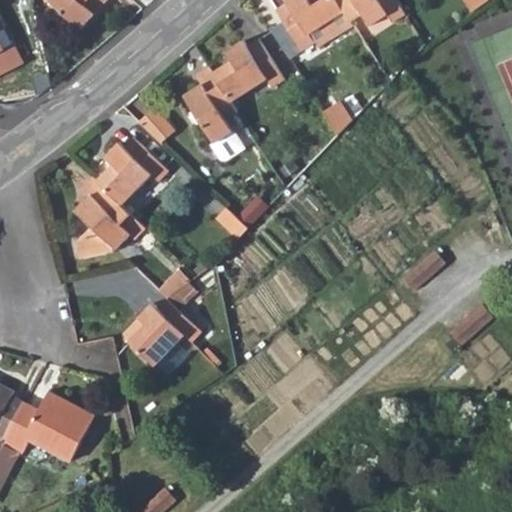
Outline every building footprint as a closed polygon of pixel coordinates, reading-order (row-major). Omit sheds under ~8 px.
[(53,0),(51,2),(81,29),(107,0),(53,0)] [(312,40),(351,14),(342,0),(292,0),(290,2),(293,6),(281,14),(307,54),(317,48),(312,40)] [(342,0),(351,14),(357,22),(358,24),(369,17),(376,27),(393,16),(399,24),(414,15),(403,0),(342,0)] [(470,0),(478,11),(493,0),(470,0)] [(12,27),(0,3),(0,52),(12,46),(4,31),(12,27)] [(312,40),(317,48),(357,22),(351,14),(312,40)] [(240,63),(222,75),(240,104),(276,79),(283,89),(295,81),(267,40),(256,48),(252,42),(235,54),(240,63)] [(222,75),(216,68),(205,75),(211,86),(194,97),(225,145),(222,147),(231,161),(236,162),(254,150),(243,133),(236,122),(247,114),(240,104),(222,75)] [(347,101),(330,113),(345,136),(360,120),(347,101)] [(162,106),(148,120),(166,138),(180,123),(162,106)] [(126,164),(110,181),(135,206),(163,176),(170,182),(182,170),(147,136),(137,146),(133,143),(119,157),(126,164)] [(302,161),(289,170),(294,179),(308,170),(302,161)] [(103,195),(88,211),(104,226),(89,241),(93,258),(123,251),(126,247),(128,249),(143,234),(146,237),(157,226),(154,223),(135,206),(110,181),(105,176),(94,187),(103,195)] [(261,200),(248,213),(257,221),(269,207),(261,200)] [(225,215),(246,237),(252,231),(257,226),(257,225),(236,204),(225,215)] [(414,290),(440,268),(447,262),(444,260),(435,249),(428,255),(419,263),(403,277),(414,290)] [(191,259),(168,283),(178,293),(205,272),(191,259)] [(214,327),(178,293),(168,303),(163,298),(149,313),(157,320),(140,337),(165,361),(195,331),(203,338),(214,327)] [(482,303),(451,330),(462,343),(493,316),(482,303)] [(132,329),(140,337),(157,320),(149,313),(132,329)] [(0,372),(0,427),(1,428),(3,424),(16,431),(35,396),(22,389),(24,385),(0,372)] [(47,403),(35,396),(16,431),(30,439),(34,441),(41,428),(82,451),(103,412),(57,387),(47,403)] [(16,431),(2,459),(15,467),(30,439),(16,431)] [(0,496),(15,467),(2,459),(0,462),(0,496)] [(165,489),(139,511),(164,511),(176,502),(165,489)]
